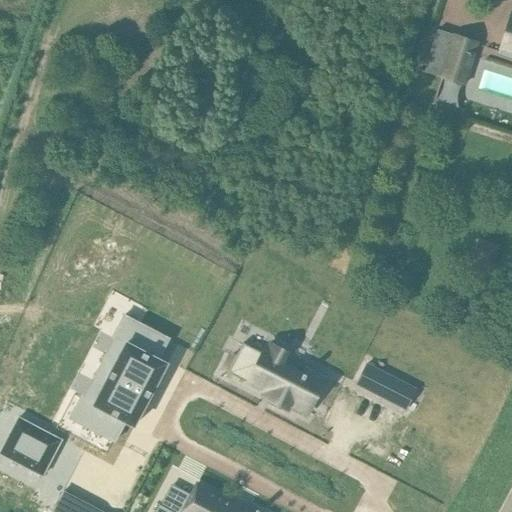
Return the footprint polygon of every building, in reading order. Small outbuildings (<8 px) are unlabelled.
[(511,57),(511,14),(500,53),(511,57)] [(457,35),(443,77),(466,85),(479,42),(457,35)] [(69,417),(113,441),(124,420),(134,426),(145,404),(141,402),(152,383),(155,385),(166,364),(157,359),(167,338),(124,315),(112,337),(124,344),(115,361),(104,355),(91,380),(101,385),(92,402),(80,396),(69,417)] [(243,343),(228,372),(272,394),(270,398),(287,407),(289,404),(308,413),(326,377),(306,366),(302,373),(282,363),(287,352),(274,345),(270,343),(268,347),(266,346),(263,353),(243,343)] [(417,392),(367,366),(357,386),(407,412),(417,392)] [(1,451),(0,452),(0,453),(1,454),(2,454),(41,474),(41,475),(42,476),(43,474),(47,467),(60,442),(61,440),(59,439),(20,419),(20,418),(18,417),(17,419),(1,451)] [(191,494),(182,511),(259,511),(257,510),(256,511),(249,505),(243,511),(234,511),(230,509),(231,507),(217,500),(214,499),(217,494),(197,484),(196,486),(191,494)] [(52,511),(74,511),(81,500),(63,491),(52,511)]
